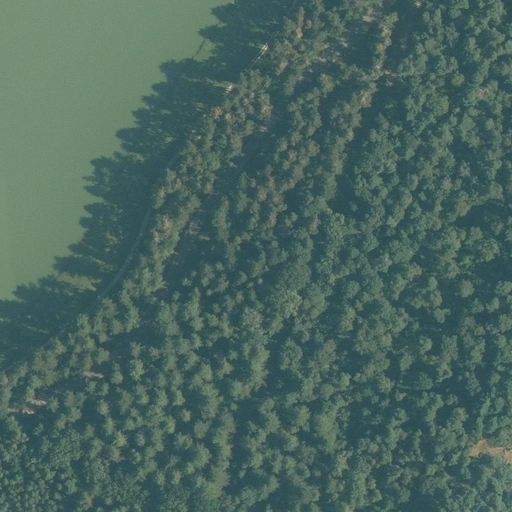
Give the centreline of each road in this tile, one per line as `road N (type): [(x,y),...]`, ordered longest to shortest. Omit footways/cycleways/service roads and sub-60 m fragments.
road 1 (unclassified): [(388,0),(305,80),(226,178),(166,291),(120,351),(71,388),(0,406)]
road 2 (track): [(11,407),(196,511)]
